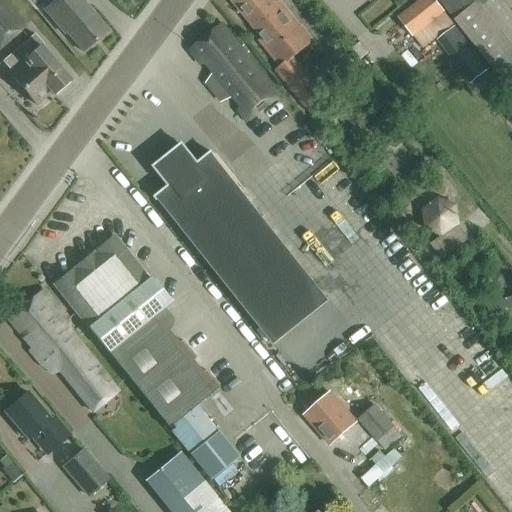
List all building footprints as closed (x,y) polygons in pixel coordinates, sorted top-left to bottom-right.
[(0,0),(0,46),(24,26),(0,0)] [(82,52),(107,31),(80,0),(55,0),(43,10),(64,34),(66,33),(82,52)] [(260,40),(259,41),(280,67),(278,69),(275,71),(306,110),(306,109),(323,96),(324,95),(293,58),(299,53),(313,41),(300,26),(299,26),(291,16),(278,1),(277,2),(276,3),(273,0),(230,0),(254,29),(262,39),(260,40)] [(448,47),(462,36),(445,12),(435,0),(419,0),(397,17),(413,38),(423,49),(440,36),(448,47)] [(511,13),(501,0),(439,0),(502,80),(511,72),(511,13)] [(221,25),(189,50),(201,65),(208,63),(215,72),(207,82),(223,101),(235,95),(242,105),(238,111),(248,121),(279,96),(246,55),(249,52),(244,46),(241,49),(221,25)] [(52,95),(69,81),(41,47),(43,44),(34,34),(1,61),(10,72),(9,73),(36,105),(50,93),(52,95)] [(360,60),(369,53),(360,42),(351,48),(360,60)] [(482,62),(473,51),(450,68),(458,79),(482,62)] [(373,127),(362,135),(373,149),(383,140),(373,127)] [(197,165),(183,146),(156,167),(171,186),(156,198),(257,324),(313,280),(212,153),(197,165)] [(429,205),(423,209),(425,229),(442,236),(432,244),(441,257),(468,238),(458,225),(455,206),(438,199),(429,205)] [(114,236),(52,284),(190,455),(213,435),(216,432),(195,405),(217,389),(204,372),(200,376),(190,363),(194,359),(180,342),(176,345),(166,333),(170,329),(166,324),(172,320),(163,309),(169,304),(149,279),(148,280),(114,236)] [(42,291),(7,319),(31,347),(28,351),(37,361),(52,373),(58,369),(66,378),(62,385),(78,404),(84,401),(92,411),(117,391),(69,332),(66,317),(42,291)] [(348,339),(324,354),(330,364),(354,349),(348,339)] [(50,420),(27,392),(4,412),(27,440),(35,434),(49,451),(69,434),(54,417),(50,420)] [(330,445),(356,423),(330,393),(305,415),(330,445)] [(377,442),(378,442),(394,428),(395,427),(375,404),(358,420),(377,442)] [(88,496),(107,480),(81,450),(62,466),(88,496)] [(371,460),(376,465),(361,479),(369,487),(401,457),(394,450),(390,454),(386,457),(384,456),(380,451),(371,460)] [(226,511),(179,453),(144,481),(169,511),(226,511)] [(0,461),(0,463),(5,470),(3,471),(13,483),(23,475),(13,463),(12,464),(6,457),(0,461)]
